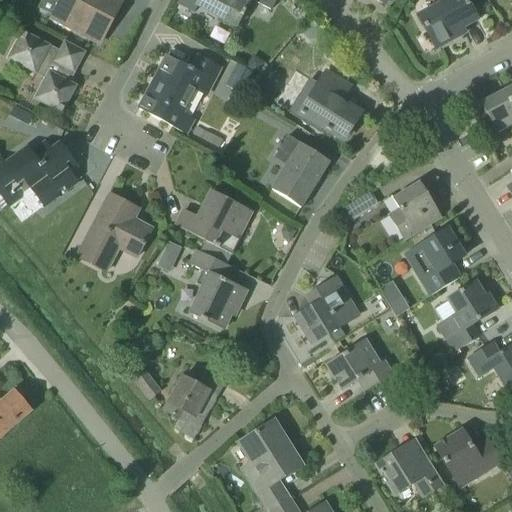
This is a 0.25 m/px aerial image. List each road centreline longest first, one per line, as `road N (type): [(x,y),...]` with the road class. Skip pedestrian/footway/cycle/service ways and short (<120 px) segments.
road 1 (residential): [(415,109),(335,192),(269,313),(267,330),(294,378)]
road 2 (residential): [(148,502),(7,329)]
road 3 (residential): [(148,502),(294,378)]
road 4 (residential): [(511,267),(415,109)]
road 5 (residential): [(337,443),(398,413),(475,419),(511,410)]
road 6 (residential): [(146,139),(106,115),(166,0)]
road 7 (residential): [(415,109),(319,0)]
